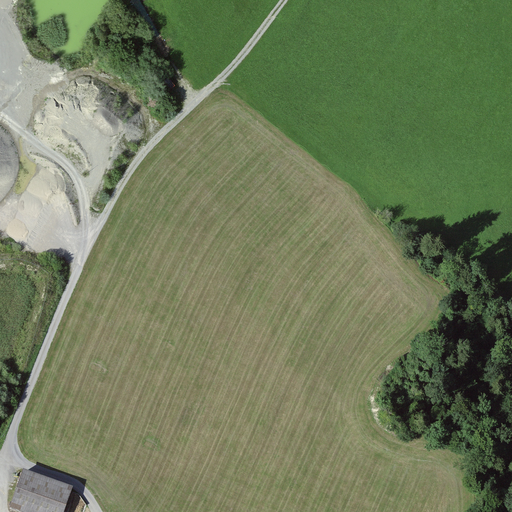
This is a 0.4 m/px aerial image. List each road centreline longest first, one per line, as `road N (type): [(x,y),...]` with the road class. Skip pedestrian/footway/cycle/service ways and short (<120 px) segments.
road 1 (track): [(285,0),(231,69),(142,154),(109,206),(15,425),(6,471)]
road 2 (unknown): [(0,115),(80,173),(99,225)]
